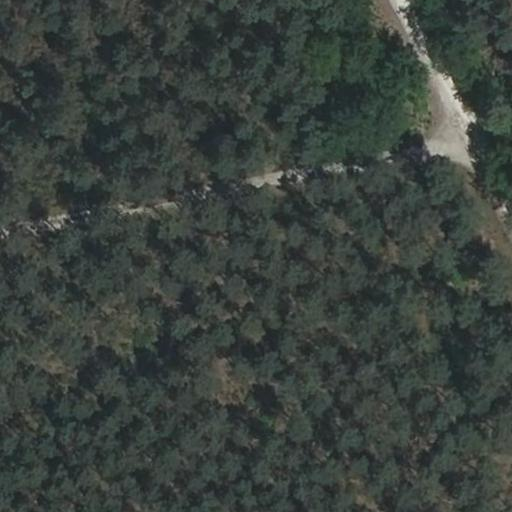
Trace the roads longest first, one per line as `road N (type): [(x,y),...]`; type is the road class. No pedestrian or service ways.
road 1 (track): [(511,152),(0,238)]
road 2 (track): [(409,0),(511,190)]
